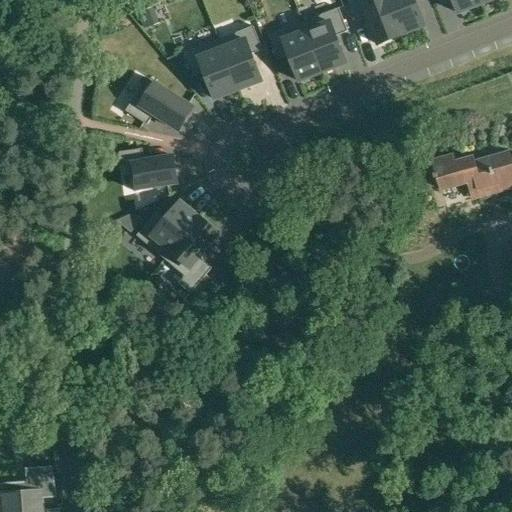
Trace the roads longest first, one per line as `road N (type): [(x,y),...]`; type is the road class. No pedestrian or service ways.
road 1 (residential): [(511,26),(371,82),(237,153)]
road 2 (residential): [(77,511),(61,291)]
